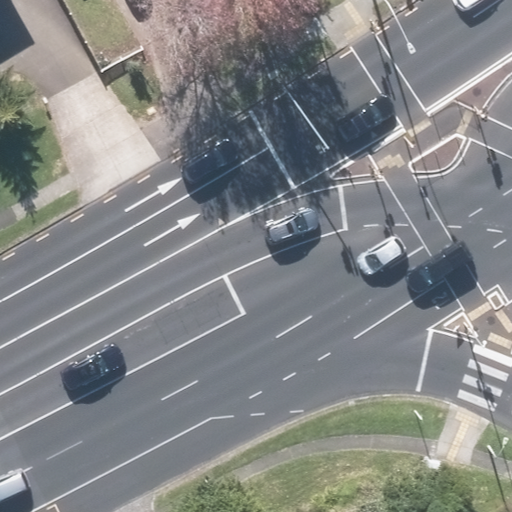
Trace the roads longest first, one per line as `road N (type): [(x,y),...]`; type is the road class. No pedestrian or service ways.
road 1 (primary): [(0,306),(269,147),(492,0)]
road 2 (primary): [(0,316),(351,210),(442,200),(511,204)]
road 3 (primary): [(511,207),(257,353)]
road 4 (primary): [(257,353),(0,483)]
road 5 (primary): [(511,391),(418,353),(257,353)]
